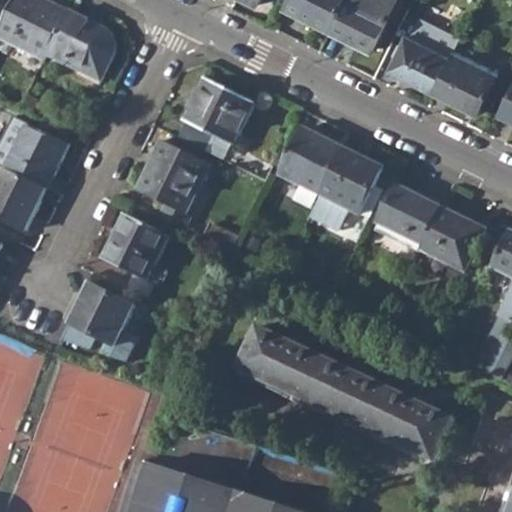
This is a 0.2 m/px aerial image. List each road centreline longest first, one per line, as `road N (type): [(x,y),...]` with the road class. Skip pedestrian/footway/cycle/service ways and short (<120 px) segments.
road 1 (residential): [(182,16),(511,182)]
road 2 (residential): [(182,16),(46,300)]
